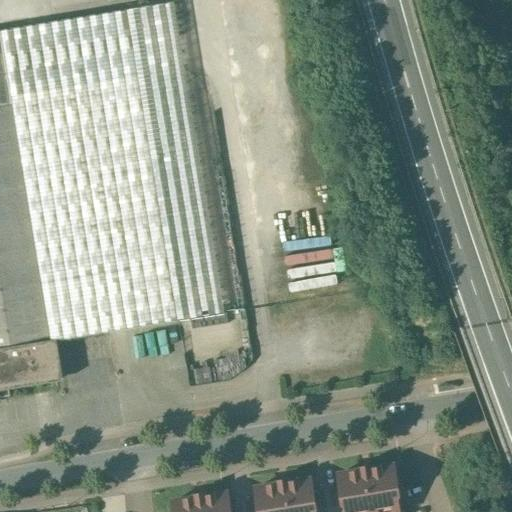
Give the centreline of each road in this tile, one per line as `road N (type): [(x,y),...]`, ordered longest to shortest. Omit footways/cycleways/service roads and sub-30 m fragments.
road 1 (primary): [(383,0),(511,390)]
road 2 (tertiary): [(137,457),(511,394)]
road 3 (tertiary): [(0,482),(137,457)]
